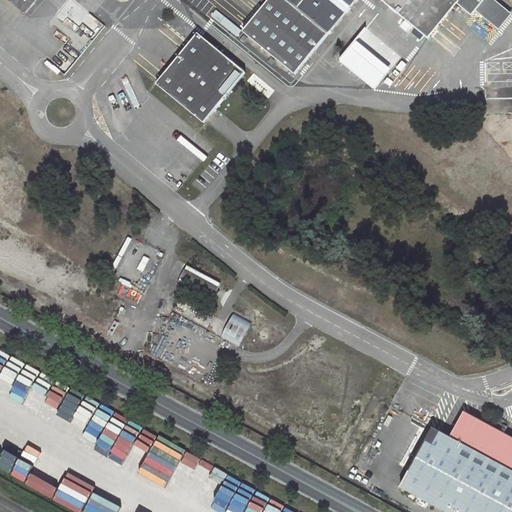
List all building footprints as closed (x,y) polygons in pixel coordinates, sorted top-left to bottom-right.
[(13,0),(34,17),(48,0),(13,0)] [(380,0),(428,39),(458,3),(472,15),(476,10),(484,0),(270,0),(245,32),(296,74),(357,0),(380,0)] [(511,15),(511,14),(494,0),(484,0),(476,10),(500,30),(511,15)] [(199,34),(157,84),(205,123),(206,121),(217,109),(246,73),(226,56),(217,49),(220,45),(214,40),(211,44),(199,34)] [(219,287),(185,269),(180,279),(213,297),(219,287)] [(240,347),(252,325),(234,315),(222,337),(240,347)] [(400,490),(442,511),(511,511),(511,439),(464,414),(451,438),(433,428),(400,490)]
